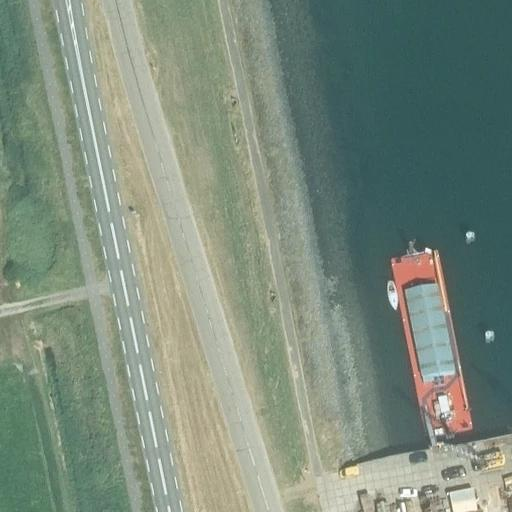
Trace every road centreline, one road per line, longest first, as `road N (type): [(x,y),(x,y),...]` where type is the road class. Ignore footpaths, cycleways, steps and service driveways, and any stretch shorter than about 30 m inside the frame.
road 1 (unclassified): [(268,511),(163,196),(112,0)]
road 2 (tertiary): [(172,511),(72,0)]
